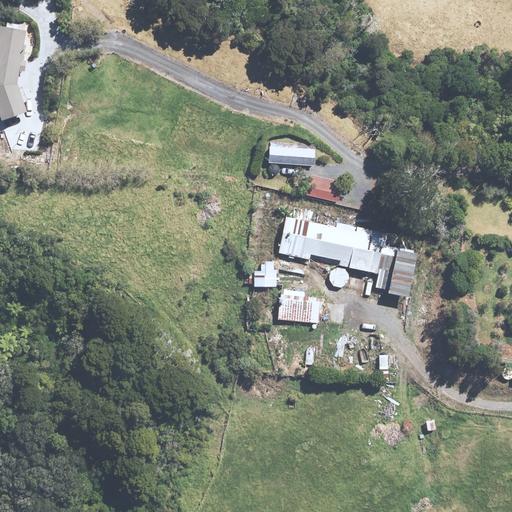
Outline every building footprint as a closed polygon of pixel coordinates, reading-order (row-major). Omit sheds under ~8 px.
[(19,85),(28,33),(1,28),(0,35),(0,111),(4,122),(28,112),(18,85),(19,85)] [(5,154),(5,156),(16,155),(14,133),(3,134),(4,150),(2,150),(2,154),(5,154)] [(270,164),(316,167),(317,145),(271,142),(270,164)] [(308,191),(340,199),(344,184),(312,176),(308,191)] [(380,181),(368,180),(366,201),(378,202),(380,181)] [(378,286),(391,289),(398,254),(397,246),(386,244),(389,232),(358,226),(358,227),(338,223),(338,225),(287,215),(280,251),(290,253),(290,257),(295,258),(295,254),(381,272),(378,286)] [(255,285),(277,285),(278,269),(275,269),(275,260),(262,260),(262,270),(255,270),(255,285)] [(338,267),(336,268),(335,269),(333,270),(332,271),(331,272),(330,274),(330,275),(330,277),(330,279),(330,280),(331,282),(332,283),(333,285),(335,286),(336,286),(338,287),(340,287),(341,287),(343,286),(345,286),(346,285),(347,283),(348,282),(349,280),(349,279),(350,277),(349,275),(349,274),(348,272),(347,271),(346,269),(345,268),(343,268),(341,267),(340,267),(338,267)] [(245,282),(253,282),(253,273),(245,273),(245,282)] [(280,318),(320,322),(322,297),(305,295),(305,291),(285,289),(285,293),(282,293),(280,318)] [(313,348),(306,348),(305,364),(313,364),(313,348)] [(380,354),(381,378),(389,378),(388,354),(380,354)] [(427,420),(428,430),(437,429),(435,419),(427,420)]
